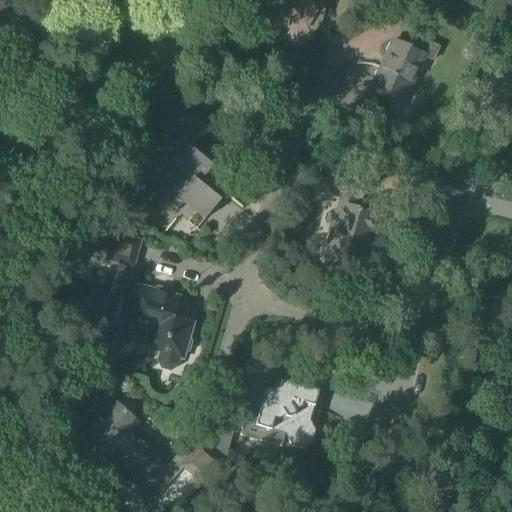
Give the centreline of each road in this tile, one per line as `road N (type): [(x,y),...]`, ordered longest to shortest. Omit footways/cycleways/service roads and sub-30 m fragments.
road 1 (unclassified): [(407,346),(511,57)]
road 2 (residential): [(241,299),(277,173),(335,47)]
road 3 (residential): [(407,346),(241,299)]
road 4 (unclassified): [(360,511),(407,346)]
